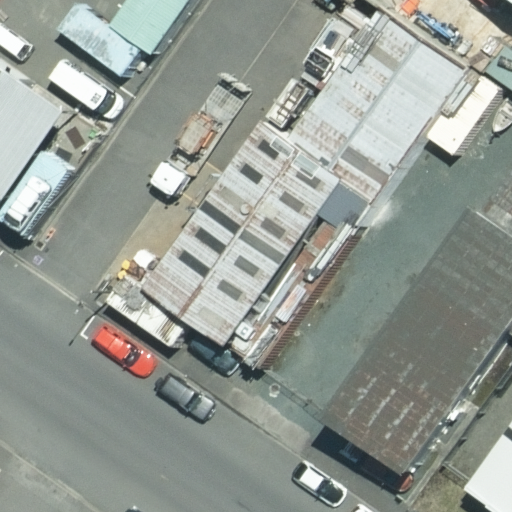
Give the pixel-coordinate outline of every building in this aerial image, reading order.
[(484,82),(387,13),(180,299),(278,369),(484,82)] [(316,79),(276,53),(230,121),(270,148),(316,79)] [(81,120),(0,62),(0,206),(13,215),(81,120)] [(511,360),(511,189),(335,436),(416,494),(511,360)] [(511,464),(491,495),(511,509),(511,464)]
